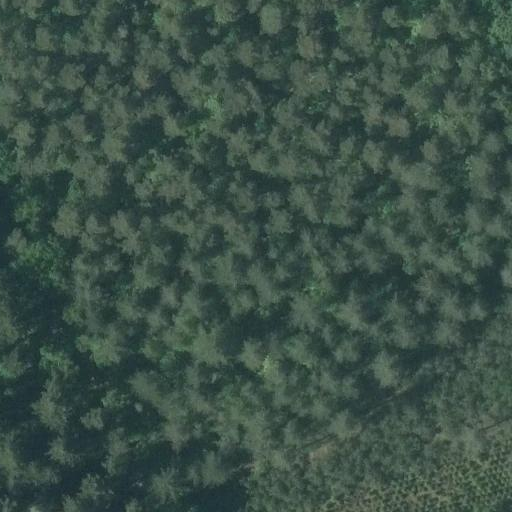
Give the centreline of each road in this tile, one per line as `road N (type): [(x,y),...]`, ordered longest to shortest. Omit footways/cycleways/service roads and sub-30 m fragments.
road 1 (track): [(0,188),(108,160),(511,15)]
road 2 (track): [(163,511),(0,166)]
